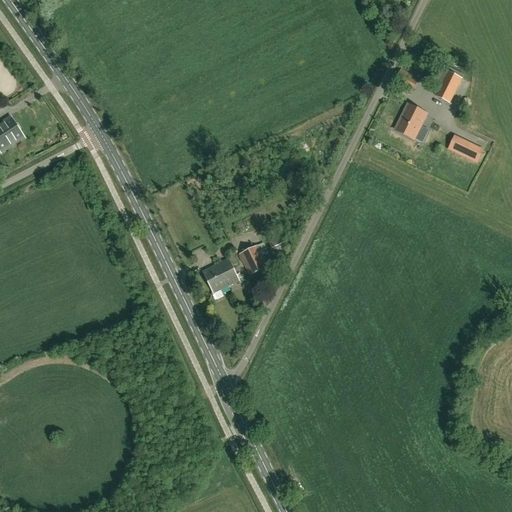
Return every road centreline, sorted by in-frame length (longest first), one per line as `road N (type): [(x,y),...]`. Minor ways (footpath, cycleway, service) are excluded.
road 1 (unclassified): [(226,385),(425,0)]
road 2 (secondary): [(226,385),(100,133)]
road 3 (secondary): [(100,133),(9,0)]
road 4 (secondary): [(287,511),(226,385)]
